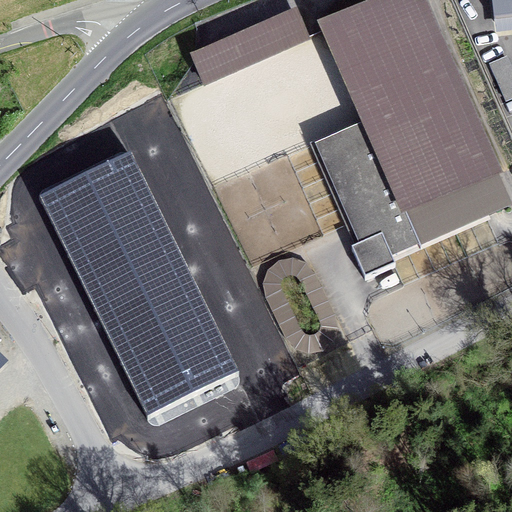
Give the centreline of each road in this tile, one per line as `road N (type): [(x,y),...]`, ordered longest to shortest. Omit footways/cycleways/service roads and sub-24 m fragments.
road 1 (unclassified): [(116,503),(511,311)]
road 2 (unclassified): [(0,293),(62,386),(116,503)]
road 3 (tertiary): [(0,164),(121,41)]
road 4 (residential): [(0,44),(76,21),(95,22),(121,41)]
